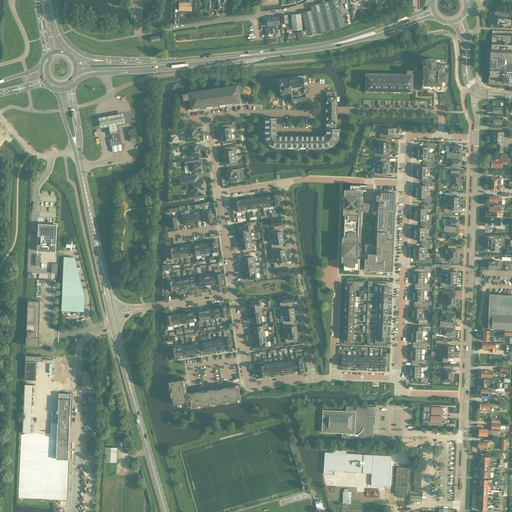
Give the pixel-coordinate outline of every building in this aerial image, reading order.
[(188,0),(189,3),(179,3),(179,10),(191,10),(192,3),(191,3),(191,0),(188,0)] [(495,11),(492,24),(496,25),(504,27),(510,29),(511,22),(511,20),(511,18),(507,18),(508,14),(495,11)] [(271,33),(274,33),(272,17),(266,18),(267,26),(270,26),(271,29),(270,29),(271,33)] [(490,51),(488,81),(488,84),(511,84),(511,35),(495,35),(495,33),(492,33),(491,51),(490,51)] [(412,70),(412,91),(415,91),(419,91),(422,92),(423,92),(434,92),(437,92),(440,92),(441,92),(445,92),(446,92),(447,59),(446,59),(444,59),(422,59),(422,70),(417,70),(415,70),(412,70)] [(364,74),(364,75),(365,75),(365,76),(366,76),(366,86),(366,92),(370,92),(370,91),(378,91),(378,93),(385,93),(385,91),(393,91),(393,93),(400,93),(400,91),(408,91),(408,93),(412,93),(412,91),(412,70),(407,70),(407,73),(407,74),(406,74),(396,73),(366,73),(365,73),(364,73),(364,74)] [(291,93),(292,102),(307,100),(306,92),(306,87),(305,87),(304,79),(289,80),(279,82),(280,95),(283,94),(291,93)] [(240,104),(237,89),(240,89),(240,86),(182,95),(183,100),(186,100),(187,101),(191,101),(192,111),(240,104)] [(330,92),(326,92),(326,107),(332,107),(337,107),(337,97),(335,97),(335,92),(333,92),(332,92),(330,92)] [(326,129),(335,129),(335,125),(335,124),(337,124),(337,113),(332,113),(332,111),(332,107),(326,107),(326,111),(326,129)] [(110,135),(120,133),(119,127),(126,125),(124,114),(98,119),(101,130),(109,129),(110,135)] [(269,143),(277,135),(276,134),(276,118),(265,118),(265,135),(266,137),(267,139),(268,141),(269,143)] [(219,132),(219,135),(231,134),(230,128),(233,128),(232,124),(220,126),(220,129),(219,129),(220,132),(219,132)] [(137,141),(135,128),(129,129),(131,142),(137,141)] [(394,132),(394,128),(390,128),(380,128),(380,133),(379,133),(379,137),(392,138),(392,134),(393,134),(393,132),(394,132)] [(337,129),(335,129),(326,129),(326,134),(325,135),(333,143),(335,141),(336,139),(337,137),(337,135),(337,129)] [(181,136),(182,142),(185,142),(190,141),(191,142),(194,141),(194,140),(198,140),(197,133),(195,134),(194,130),(183,131),(180,132),(181,136)] [(111,138),(111,139),(110,139),(111,146),(121,144),(121,141),(119,133),(119,131),(117,131),(110,133),(111,138)] [(503,132),(503,131),(499,131),(499,132),(492,132),(492,137),(491,137),(491,144),(497,144),(496,152),(502,153),(503,132)] [(232,139),(231,134),(219,135),(220,139),(221,141),(222,141),(222,144),(235,142),(235,139),(232,139)] [(284,147),(284,136),(278,136),(277,135),(269,143),(271,144),(273,146),(275,146),(277,147),(284,147)] [(332,144),(333,143),(325,135),(324,136),(319,136),(319,147),(325,147),(327,146),(330,145),(332,144)] [(297,147),(297,136),(284,136),(284,147),(297,147)] [(297,136),(297,147),(307,147),(308,147),(308,136),(307,136),(297,136)] [(308,147),(319,147),(319,136),(308,136),(308,147)] [(378,142),(378,148),(389,148),(389,145),(389,142),(388,142),(388,139),(375,138),(375,142),(378,142)] [(416,149),(416,153),(430,153),(428,153),(428,148),(433,148),(433,144),(426,143),(426,147),(417,147),(417,149),(416,149)] [(447,152),(446,156),(459,156),(459,153),(461,153),(461,146),(457,146),(458,144),(454,144),(454,146),(449,146),(449,152),(447,152)] [(199,148),(197,149),(196,145),(182,147),(183,151),(187,151),(187,157),(193,156),(193,157),(197,156),(196,155),(200,155),(199,148)] [(222,154),(223,158),(236,156),(235,150),(236,150),(236,146),(223,148),(224,152),(223,152),(223,154),(222,154)] [(389,151),(389,148),(378,148),(377,153),(374,153),(374,157),(387,157),(387,154),(388,154),(388,151),(389,151)] [(425,159),(425,163),(433,163),(433,159),(430,159),(430,153),(416,153),(416,157),(417,157),(417,159),(425,159)] [(224,161),(224,163),(225,163),(226,167),(238,165),(238,161),(237,161),(236,156),(223,158),(223,161),(224,161)] [(459,160),(459,156),(446,156),(446,160),(448,160),(448,166),(454,166),(453,168),(457,168),(457,166),(460,166),(461,160),(459,160)] [(375,162),(375,167),(388,167),(389,164),(388,164),(388,162),(387,162),(387,158),(374,158),(374,162),(375,162)] [(491,164),(491,165),(491,166),(491,167),(497,167),(502,167),(502,164),(506,164),(506,163),(510,163),(511,158),(506,158),(501,158),(501,159),(497,159),(497,158),(495,158),(495,159),(492,159),(492,163),(491,164)] [(201,163),(199,164),(199,160),(185,162),(185,166),(188,166),(189,172),(195,171),(195,172),(199,171),(199,170),(202,170),(201,163)] [(416,168),(416,172),(429,173),(430,167),(433,167),(433,163),(425,163),(425,166),(416,166),(416,168)] [(374,172),(374,176),(387,177),(387,173),(388,173),(388,171),(388,167),(375,167),(375,172),(374,172)] [(235,182),(234,180),(241,179),(240,173),(242,173),(241,168),(227,170),(228,174),(226,175),(227,181),(230,180),(231,183),(235,182)] [(460,184),(460,180),(460,175),(458,175),(459,171),(450,170),(450,174),(448,174),(447,185),(452,185),(452,187),(456,187),(456,185),(460,185),(460,184)] [(424,178),(424,182),(432,182),(432,178),(427,178),(428,173),(429,173),(416,172),(415,176),(416,176),(416,178),(424,178)] [(186,185),(186,188),(186,189),(187,190),(188,191),(189,191),(191,191),(192,197),(204,195),(204,189),(205,189),(204,181),(203,181),(204,182),(196,183),(195,176),(177,179),(178,186),(186,185)] [(415,187),(415,191),(429,192),(429,186),(432,186),(432,182),(424,182),(424,186),(416,185),(416,187),(415,187)] [(342,255),(342,261),(344,261),(344,266),(344,269),(344,270),(353,270),(353,269),(359,269),(360,259),(364,259),(364,269),(364,271),(365,271),(393,272),(393,271),(393,255),(394,255),(396,203),(395,203),(395,193),(381,193),(380,193),(380,197),(379,197),(379,196),(378,196),(378,195),(377,195),(377,196),(376,196),(376,197),(376,198),(374,198),(371,209),(372,209),(372,208),(378,208),(376,246),(372,246),(372,245),(366,245),(365,254),(365,253),(365,255),(360,255),(360,249),(362,211),(367,211),(368,208),(362,206),(362,205),(362,203),(359,202),(360,190),(360,189),(360,186),(350,185),(350,189),(350,190),(344,190),(344,214),(345,214),(345,219),(344,223),(344,228),(344,232),(344,236),(344,237),(343,237),(343,240),(342,255)] [(10,189),(8,224),(20,224),(22,190),(10,189)] [(429,192),(415,191),(415,195),(415,197),(424,197),(424,201),(431,202),(431,197),(427,197),(427,192),(429,192)] [(446,202),(446,203),(448,203),(460,203),(460,199),(459,199),(459,197),(451,197),(451,193),(444,192),(444,197),(448,197),(448,202),(446,202)] [(277,195),(272,196),(273,207),(279,206),(278,201),(280,201),(279,196),(277,197),(277,195)] [(498,196),(489,195),(489,202),(497,202),(497,204),(501,204),(502,197),(498,197),(498,196)] [(235,204),(232,205),(233,213),(242,212),(241,211),(240,200),(234,201),(235,204)] [(460,207),(460,203),(448,203),(446,203),(446,208),(443,208),(443,213),(450,213),(450,209),(459,209),(459,207),(460,207)] [(489,213),(492,213),(493,213),(492,216),(502,216),(502,213),(501,213),(501,207),(504,208),(505,205),(494,204),(494,207),(489,207),(489,213)] [(414,210),(414,214),(426,215),(426,209),(431,209),(431,205),(424,205),(423,208),(415,208),(415,210),(414,210)] [(205,210),(201,210),(203,222),(207,221),(207,223),(213,222),(212,219),(215,218),(214,214),(211,214),(211,211),(211,210),(205,211),(205,210)] [(199,212),(190,213),(192,224),(198,223),(198,222),(201,222),(199,212)] [(185,213),(181,213),(183,225),(186,224),(186,225),(192,224),(190,213),(185,214),(185,213)] [(423,220),(423,224),(430,224),(431,220),(426,220),(426,215),(414,214),(414,218),(414,220),(423,220)] [(170,221),(169,221),(170,224),(171,224),(171,228),(177,227),(177,225),(180,225),(180,219),(176,219),(175,217),(170,217),(170,221)] [(281,218),(270,220),(271,226),(274,226),(274,229),(281,228),(280,225),(282,225),(281,218)] [(444,225),(444,229),(456,230),(456,226),(458,226),(458,220),(455,220),(455,218),(451,218),(451,220),(446,219),(446,225),(444,225)] [(240,227),(238,227),(239,233),(249,231),(251,231),(250,226),(249,222),(246,223),(247,226),(246,226),(246,224),(240,225),(240,227)] [(38,224),(37,251),(55,252),(57,225),(38,224)] [(413,229),(413,233),(427,234),(427,228),(430,228),(430,224),(423,224),(423,228),(414,227),(414,229),(413,229)] [(274,229),(269,230),(270,234),(271,233),(272,239),(283,237),(282,231),(281,231),(281,228),(274,229)] [(456,234),(456,230),(444,229),(443,233),(446,233),(445,239),(450,240),(450,242),(454,242),(454,240),(458,240),(458,234),(456,234)] [(422,239),(422,243),(430,243),(430,239),(425,239),(425,234),(427,234),(413,233),(413,237),(414,237),(414,239),(422,239)] [(273,244),(271,245),(272,248),(283,247),(283,243),(284,243),(283,237),(272,239),(273,244)] [(488,247),(490,247),(490,250),(499,250),(499,243),(494,243),(494,239),(488,239),(488,247)] [(215,241),(210,242),(212,252),(212,253),(217,253),(217,251),(216,248),(218,248),(217,244),(216,244),(215,241)] [(250,242),(241,244),(241,246),(241,249),(242,249),(243,252),(254,251),(254,247),(252,247),(251,242),(250,242)] [(413,249),(412,252),(426,253),(425,253),(425,247),(430,247),(430,243),(422,243),(422,247),(413,247),(413,249)] [(457,259),(458,255),(457,255),(457,249),(455,249),(456,245),(447,245),(447,249),(445,249),(445,254),(446,254),(446,259),(449,259),(449,262),(453,262),(453,260),(457,260),(457,259)] [(283,247),(272,248),(272,249),(272,252),(274,251),(275,257),(286,255),(285,249),(284,250),(283,247)] [(168,252),(166,252),(167,261),(175,260),(175,258),(173,248),(168,249),(168,252)] [(426,258),(426,253),(412,252),(412,256),(413,256),(413,258),(421,259),(421,263),(431,263),(431,259),(426,258)] [(244,258),(243,258),(243,261),(243,264),(253,262),(255,262),(254,256),(252,257),(250,257),(250,254),(243,255),(244,258)] [(275,263),(274,263),(274,266),(286,265),(285,261),(286,261),(286,256),(286,255),(275,257),(275,258),(275,263)] [(64,257),(64,259),(61,310),(83,311),(83,304),(84,304),(85,296),(75,258),(64,257)] [(498,269),(498,266),(501,266),(501,261),(498,261),(498,260),(493,260),(493,262),(489,261),(488,269),(498,269)] [(286,265),(274,266),(275,268),(275,270),(276,269),(277,275),(281,275),(282,276),(286,276),(286,274),(289,274),(288,267),(286,267),(286,266),(286,265)] [(413,272),(413,277),(425,278),(428,278),(428,273),(430,273),(430,269),(434,270),(435,265),(431,265),(430,266),(424,266),(424,269),(415,268),(415,272),(413,272)] [(441,267),(441,271),(444,271),(443,277),(457,278),(457,274),(456,274),(456,272),(448,271),(448,267),(441,267)] [(216,272),(215,272),(215,273),(215,275),(216,283),(222,283),(221,280),(224,280),(223,273),(221,274),(218,274),(217,273),(216,272)] [(255,273),(245,274),(246,280),(248,280),(248,281),(253,281),(253,279),(256,279),(257,278),(256,273),(255,273)] [(415,283),(415,286),(429,287),(430,283),(424,283),(425,278),(413,277),(413,283),(415,283)] [(440,282),(440,287),(447,287),(447,283),(456,283),(456,281),(457,281),(457,278),(443,277),(442,277),(442,283),(440,282)] [(344,285),(344,289),(345,289),(345,291),(356,291),(356,285),(358,285),(358,282),(354,281),(346,281),(346,285),(344,285)] [(377,283),(377,292),(388,292),(388,290),(389,290),(389,287),(386,287),(386,283),(377,283)] [(413,290),(413,295),(424,296),(424,291),(429,291),(429,287),(415,286),(415,290),(413,290)] [(443,295),(443,300),(444,301),(444,306),(447,306),(447,308),(451,308),(452,306),(455,306),(455,305),(456,305),(456,301),(455,301),(456,295),(454,295),(454,292),(443,291),(443,295)] [(511,294),(489,294),(488,328),(511,329),(511,294)] [(281,302),(280,303),(280,306),(292,305),(291,301),(293,301),(292,295),(281,297),(281,302)] [(414,301),(414,304),(429,305),(429,301),(424,301),(424,296),(413,295),(412,301),(414,301)] [(26,346),(38,346),(40,301),(27,301),(26,346)] [(412,308),(412,313),(423,314),(424,309),(429,309),(429,305),(414,304),(414,308),(412,308)] [(292,305),(280,306),(281,307),(288,305),(288,308),(282,309),(283,315),(294,314),(293,308),(292,308),(292,305)] [(423,319),(423,314),(412,313),(412,319),(413,319),(413,323),(428,323),(428,319),(423,319)] [(440,321),(440,325),(453,325),(453,321),(455,321),(455,315),(451,315),(451,313),(448,313),(448,315),(442,315),(442,321),(440,321)] [(284,321),(283,321),(283,324),(295,323),(294,320),(295,319),(294,314),(283,315),(284,321)] [(295,323),(283,324),(284,328),(285,328),(286,333),(297,332),(296,326),(295,326),(295,323)] [(411,330),(411,336),(422,336),(423,331),(428,331),(430,331),(431,326),(428,326),(414,325),(414,327),(413,327),(413,330),(411,330)] [(453,329),(453,325),(440,325),(440,329),(442,329),(442,335),(447,335),(447,337),(450,337),(451,335),(454,335),(454,329),(453,329)] [(287,339),(285,339),(286,343),(297,341),(297,338),(298,338),(297,332),(286,333),(287,339)] [(354,340),(354,334),(343,334),(343,336),(342,336),(342,339),(344,339),(344,343),(351,344),(351,340),(354,340)] [(375,344),(377,344),(377,346),(384,346),(384,341),(387,341),(387,338),(386,338),(386,335),(375,335),(375,344)] [(413,341),(412,345),(427,345),(427,342),(422,342),(422,336),(411,336),(411,341),(413,341)] [(230,338),(225,339),(226,349),(232,348),(231,347),(234,347),(233,340),(230,340),(230,338)] [(441,346),(440,352),(454,352),(454,348),(453,348),(454,346),(445,346),(445,341),(436,340),(436,346),(441,346)] [(482,349),(490,349),(490,352),(495,352),(495,344),(482,343),(482,349)] [(410,348),(410,354),(422,354),(422,349),(427,349),(427,345),(412,345),(412,348),(410,348)] [(437,361),(444,362),(447,362),(447,361),(446,361),(446,358),(453,358),(453,356),(454,356),(454,352),(440,352),(442,352),(442,357),(438,357),(437,361)] [(381,357),(380,368),(382,368),(385,368),(385,366),(389,367),(390,354),(386,353),(385,357),(381,357)] [(410,354),(410,359),(412,359),(412,363),(427,363),(427,360),(422,360),(422,354),(410,354)] [(338,357),(338,364),(342,365),(342,367),(345,367),(345,366),(347,366),(348,355),(342,355),(342,358),(338,357)] [(25,356),(24,380),(36,380),(37,361),(42,361),(42,356),(25,356)] [(410,366),(410,372),(421,372),(421,367),(426,367),(427,363),(412,363),(412,366),(410,366)] [(453,380),(453,376),(452,376),(453,370),(451,370),(451,366),(443,366),(443,369),(440,369),(440,375),(442,375),(441,380),(444,380),(444,382),(449,383),(449,380),(452,380),(453,380)] [(411,377),(411,381),(426,382),(426,378),(421,378),(421,372),(410,372),(409,377),(411,377)] [(182,380),(169,381),(170,391),(171,397),(173,397),(174,404),(187,402),(188,403),(188,406),(191,405),(191,408),(202,406),(214,404),(238,401),(241,400),(240,398),(240,396),(239,388),(238,386),(185,394),(183,379),(182,379),(182,380)] [(481,387),(489,387),(491,387),(491,384),(489,383),(489,381),(487,380),(487,379),(481,379),(481,387)] [(57,424),(56,460),(68,460),(71,394),(59,393),(57,424)] [(480,403),(480,409),(482,409),(482,412),(488,412),(491,412),(492,404),(488,404),(480,403)] [(323,410),(322,432),(338,433),(342,433),(342,437),(344,437),(344,438),(353,438),(353,437),(370,438),(371,427),(374,428),(374,425),(375,425),(376,413),(374,413),(374,407),(347,406),(347,411),(323,410)] [(105,447),(104,461),(117,462),(117,447),(105,447)] [(325,452),(323,474),(333,474),(333,471),(372,474),(371,485),(389,486),(391,456),(346,454),(346,451),(334,450),(334,453),(325,452)] [(404,494),(406,495),(409,468),(397,467),(394,494),(398,494),(398,497),(404,497),(404,494)]
